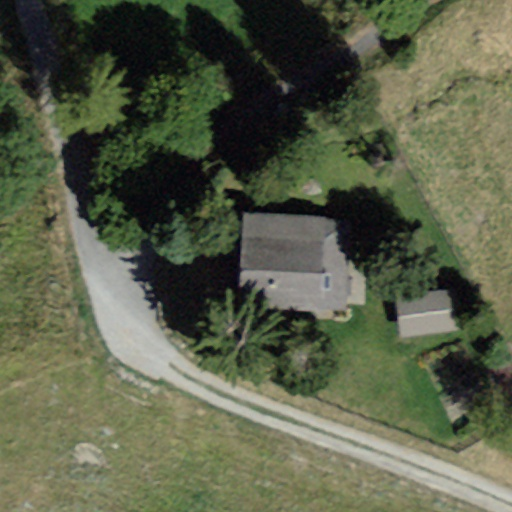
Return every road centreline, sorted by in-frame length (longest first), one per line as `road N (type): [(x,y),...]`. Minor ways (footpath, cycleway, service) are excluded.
road 1 (track): [(29,0),(86,213),(142,339),(207,386),(511,504)]
road 2 (track): [(125,312),(190,173),(258,100),(443,0)]
